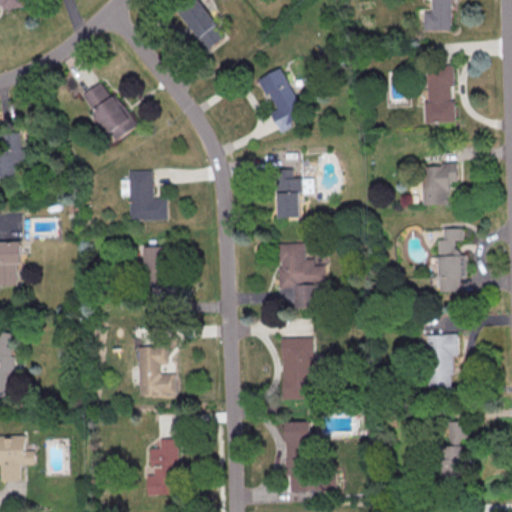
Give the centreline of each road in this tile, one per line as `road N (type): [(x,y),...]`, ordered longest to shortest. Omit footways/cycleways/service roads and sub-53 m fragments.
road 1 (residential): [(236,511),(229,253),(219,174),(199,122),(112,9)]
road 2 (residential): [(121,0),(40,65),(0,78)]
road 3 (residential): [(511,133),(507,0)]
